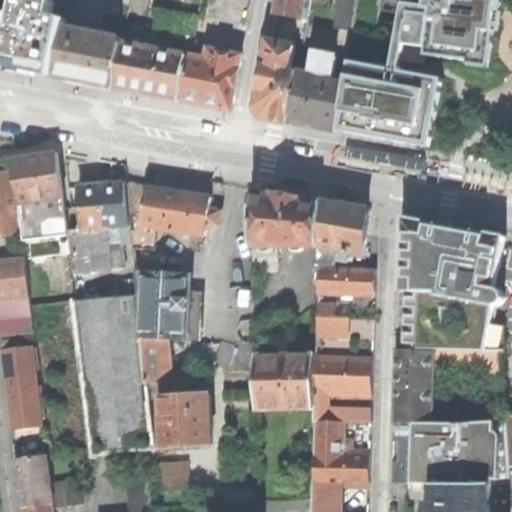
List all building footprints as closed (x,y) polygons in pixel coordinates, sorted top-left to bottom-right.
[(0,0),(0,15),(13,18),(17,0),(0,0)] [(17,0),(13,18),(3,66),(24,70),(53,76),(63,27),(65,20),(51,17),(54,3),(41,0),(17,0)] [(302,19),(305,0),(278,0),(276,15),(302,19)] [(339,0),(335,28),(354,31),(359,0),(339,0)] [(493,49),(498,0),(426,0),(426,6),(405,4),(393,69),(401,71),(403,61),(426,64),(426,61),(426,59),(427,56),(469,61),(469,56),(486,58),(488,49),(493,49)] [(0,65),(3,66),(13,18),(0,15),(0,65)] [(127,24),(124,39),(123,43),(131,45),(135,26),(127,24)] [(113,87),(123,43),(124,39),(63,27),(53,76),(73,80),(87,83),(104,86),(113,87)] [(123,43),(113,87),(161,97),(176,101),(186,56),(131,45),(123,43)] [(276,118),(292,122),(301,72),(292,70),(296,47),(283,44),(282,45),(272,43),(271,50),(269,49),(263,77),(258,107),(261,111),(264,116),(276,118)] [(210,50),(208,59),(192,56),(183,102),(214,108),(232,111),(239,71),(242,56),(210,50)] [(316,52),(312,74),(334,79),(339,56),(316,52)] [(430,77),(401,71),(393,69),(351,62),(347,82),(338,131),(388,141),(417,146),(419,136),(430,77)] [(334,79),(312,74),(301,72),(292,122),(321,127),(338,131),(347,82),(334,79)] [(444,79),(430,77),(419,136),(433,139),(444,79)] [(32,158),(14,161),(23,235),(23,241),(70,237),(69,232),(59,154),(32,158)] [(15,172),(0,173),(0,236),(14,236),(20,235),(15,172)] [(99,186),(80,187),(82,207),(84,230),(123,227),(130,226),(126,183),(112,185),(99,186)] [(155,250),(156,229),(141,227),(146,188),(128,185),(135,249),(155,250)] [(180,193),(146,188),(141,227),(156,229),(193,235),(203,236),(206,236),(208,225),(211,209),(213,198),(180,193)] [(254,200),(255,248),(319,246),(321,201),(285,194),(254,189),(254,200)] [(345,206),(323,201),(322,247),(351,252),(366,255),(368,210),(345,206)] [(211,209),(208,225),(220,227),(222,210),(211,209)] [(405,291),(404,349),(431,350),(435,350),(487,351),(492,322),(494,314),(490,313),(492,306),(498,307),(500,306),(503,304),(505,301),(505,297),(505,294),(503,292),(501,290),(493,287),(494,280),(498,280),(507,235),(486,231),(474,229),(473,231),(475,231),(475,235),(465,240),(461,236),(440,232),(442,224),(404,216),(401,291),(405,291)] [(127,267),(123,227),(84,230),(69,232),(70,237),(75,274),(127,267)] [(350,263),(351,252),(322,247),(319,269),(337,269),(337,262),(350,263)] [(17,259),(0,260),(0,319),(1,319),(32,316),(26,258),(17,259)] [(319,269),(318,293),(376,296),(377,282),(377,270),(337,269),(319,269)] [(142,338),(166,340),(188,341),(190,275),(137,271),(138,296),(142,338)] [(138,296),(78,302),(97,453),(152,449),(148,400),(146,382),(142,338),(138,296)] [(317,306),(317,318),(334,319),(335,306),(317,306)] [(32,316),(1,319),(3,337),(34,334),(32,316)] [(334,319),(317,318),(317,337),(349,337),(349,319),(334,319)] [(504,324),(492,322),(487,351),(502,352),(506,351),(504,324)] [(146,382),(165,381),(170,381),(166,340),(142,338),(146,382)] [(215,357),(215,364),(227,369),(236,345),(221,341),(215,357)] [(33,348),(3,352),(7,385),(13,439),(41,435),(43,435),(33,348)] [(434,367),(435,350),(431,350),(431,352),(399,351),(398,386),(397,422),(432,422),(434,367)] [(487,351),(435,350),(434,367),(481,368),(481,381),(503,380),(502,352),(487,351)] [(316,354),(256,356),(256,366),(258,411),(315,409),(316,359),(316,354)] [(372,360),(316,359),(315,409),(315,423),(316,423),(344,422),(354,422),(354,424),(372,424),(372,410),(328,411),(328,394),(373,395),(373,376),(372,360)] [(165,381),(146,382),(148,400),(163,400),(163,398),(166,398),(165,381)] [(163,400),(164,449),(212,446),(210,396),(187,397),(166,398),(163,398),(163,400)] [(396,450),(394,483),(435,483),(510,482),(507,420),(432,422),(397,422),(396,450)] [(344,422),(316,423),(315,499),(314,511),(342,511),(343,487),(370,488),(371,468),(371,453),(343,451),(344,422)] [(43,457),(15,461),(18,486),(21,509),(52,504),(54,504),(51,483),(48,456),(43,457)] [(154,464),(156,494),(190,491),(189,462),(154,464)] [(156,511),(153,478),(126,480),(128,511),(156,511)] [(80,479),(54,483),(57,509),(83,505),(80,479)] [(511,511),(511,482),(510,482),(435,483),(433,511),(511,511)]
